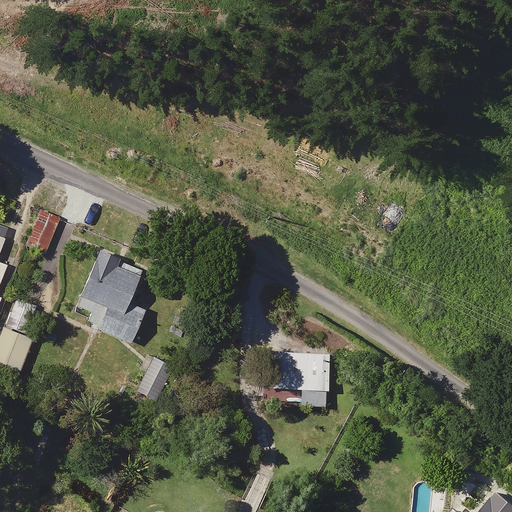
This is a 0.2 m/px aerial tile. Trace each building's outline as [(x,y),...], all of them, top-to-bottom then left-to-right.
[(0,306),(14,266),(0,261),(0,258),(11,227),(0,223),(0,306)] [(93,311),(90,319),(101,324),(100,327),(133,342),(148,308),(132,301),(146,270),(103,251),(79,305),(93,311)] [(331,350),(272,345),(268,386),(303,389),(301,405),(325,407),(331,350)] [(80,511),(83,504),(55,494),(48,511),(80,511)] [(511,511),(511,506),(497,494),(482,511),(511,511)]
